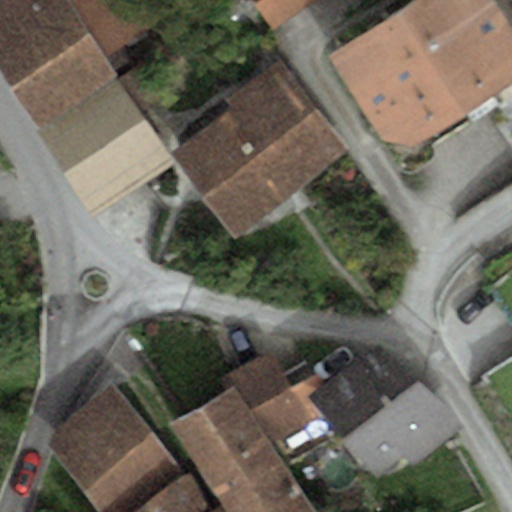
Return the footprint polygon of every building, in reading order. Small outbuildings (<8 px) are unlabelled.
[(3,0),(0,2),(0,65),(39,127),(120,79),(105,54),(172,17),(160,0),(3,0)] [(249,0),(269,29),(311,0),(249,0)] [(511,27),(494,0),(413,0),(329,54),(386,143),(412,147),(511,82),(511,27)] [(232,110),(173,152),(236,236),(349,146),(282,60),(224,100),(232,110)] [(145,67),(43,133),(97,210),(171,164),(142,111),(157,103),(145,67)] [(511,100),(489,115),(511,151),(511,100)] [(0,253),(0,300),(19,292),(0,253)] [(225,377),(233,386),(271,446),(325,414),(309,394),(326,383),(316,371),(290,391),(270,351),(225,377)] [(326,383),(309,394),(325,414),(375,477),(403,456),(414,466),(458,424),(374,352),(326,383)] [(511,362),(490,376),(511,409),(511,362)] [(233,386),(172,422),(222,504),(208,511),(313,511),(271,446),(233,386)] [(110,387),(59,428),(46,445),(100,511),(101,511),(168,458),(110,387)] [(201,511),(183,478),(137,511),(201,511)]
